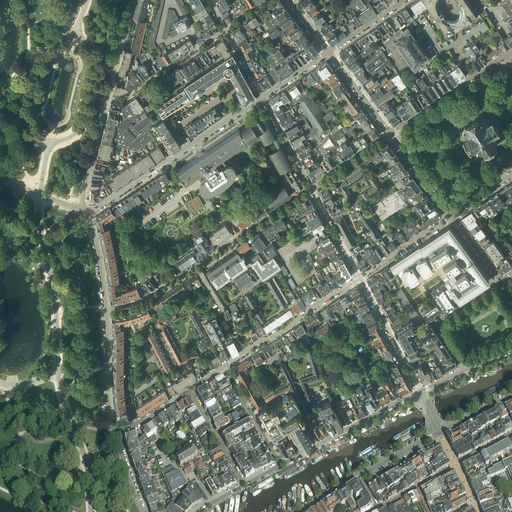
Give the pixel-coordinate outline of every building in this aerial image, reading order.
[(68,8),(70,8),(71,9),(73,8),(75,7),(76,6),(77,4),(77,0),(66,0),(66,3),(66,5),(67,6),(68,8)] [(137,0),(133,18),(137,19),(143,21),(149,0),(137,0)] [(205,6),(201,0),(185,0),(189,6),(191,4),(196,12),(200,9),(205,6)] [(228,0),(227,0),(227,1),(226,0),(214,0),(220,10),(231,5),(228,0)] [(246,10),(249,8),(246,3),(245,1),(243,2),(241,0),(240,0),(244,5),(243,5),(246,10)] [(243,0),(245,1),(246,3),(249,8),(253,6),(250,1),(249,2),(247,0),(243,0)] [(318,2),(316,0),(312,0),(303,6),(306,10),(315,3),(318,2)] [(319,0),(318,2),(315,3),(306,10),(311,16),(314,13),(318,10),(320,9),(318,7),(323,2),(321,0),(319,0)] [(346,0),(353,9),(363,2),(361,0),(346,0)] [(422,0),(416,0),(415,1),(421,10),(426,7),(426,4),(422,0)] [(459,28),(476,17),(464,0),(422,0),(436,19),(434,21),(437,25),(439,24),(447,36),(459,28)] [(511,0),(498,0),(492,4),(493,4),(498,0),(503,7),(506,11),(511,5),(511,0)] [(368,8),(366,5),(355,12),(355,13),(357,15),(362,23),(372,16),(377,13),(372,6),(369,1),(367,2),(370,7),(368,8)] [(377,13),(385,7),(381,1),(378,4),(377,4),(375,5),(374,4),(372,6),(377,13)] [(418,13),(421,10),(415,1),(410,4),(417,16),(419,15),(418,13)] [(273,13),(275,14),(284,7),(282,3),(276,8),(272,10),(271,11),(273,13)] [(417,16),(410,4),(405,7),(413,19),(417,16)] [(192,14),(195,19),(208,12),(205,6),(200,9),(196,12),(192,14)] [(227,15),(229,14),(232,12),(230,10),(231,10),(229,6),(226,8),(226,9),(227,10),(222,13),(224,17),(227,15)] [(267,20),(265,21),(267,23),(271,28),(290,14),(284,7),(275,14),(267,19),(267,20)] [(318,10),(314,13),(319,20),(323,17),(319,12),(325,8),(324,7),(320,9),(318,10)] [(412,20),(413,19),(405,7),(401,10),(409,21),(412,20)] [(265,22),(265,21),(267,20),(267,19),(265,17),(267,16),(262,10),(259,12),(265,21),(265,22)] [(409,21),(401,10),(398,13),(405,24),(410,22),(409,21)] [(204,26),(203,23),(202,21),(210,16),(208,12),(195,19),(199,26),(202,24),(203,27),(204,26)] [(262,24),(260,22),(260,21),(263,20),(264,22),(265,21),(259,12),(255,15),(261,24),(262,24)] [(315,22),(319,20),(314,13),(311,16),(315,22)] [(362,23),(357,15),(355,13),(354,13),(352,15),(350,13),(349,14),(348,13),(347,14),(349,18),(352,16),(353,18),(354,20),(356,23),(353,26),(354,28),(362,23)] [(400,28),(405,24),(398,13),(392,16),(400,28)] [(272,36),(276,33),(294,19),(290,14),(271,28),(268,30),(272,36)] [(346,34),(347,33),(351,31),(346,21),(346,22),(344,23),(341,19),(343,18),(344,16),(342,14),(337,17),(340,22),(341,24),(343,28),(346,34)] [(511,33),(511,14),(508,18),(503,21),(511,33)] [(173,22),(178,31),(190,25),(185,15),(173,22)] [(259,26),(261,24),(255,15),(250,18),(255,25),(258,23),(259,24),(258,25),(259,26)] [(212,28),(216,26),(210,16),(202,21),(203,23),(204,26),(203,27),(204,30),(206,29),(207,30),(209,29),(211,27),(212,28)] [(497,41),(504,50),(509,46),(504,38),(503,39),(497,30),(493,25),(487,16),(482,18),(497,41)] [(324,26),(328,23),(330,22),(334,20),(333,18),(327,22),(323,17),(319,20),(324,26)] [(330,22),(328,23),(324,26),(320,28),(324,34),(332,28),(340,22),(337,17),(334,20),(336,23),(332,25),(330,22)] [(252,27),(255,25),(250,18),(247,20),(250,25),(254,30),(252,27)] [(346,21),(351,31),(354,28),(353,26),(356,23),(354,20),(353,18),(351,20),(350,19),(347,21),(345,18),(344,19),(346,22),(346,21)] [(147,22),(143,21),(137,19),(134,34),(144,37),(147,22)] [(294,19),(276,33),(281,39),(298,26),(294,19)] [(324,26),(319,20),(315,22),(320,28),(324,26)] [(388,32),(392,29),(387,20),(382,23),(387,30),(388,32)] [(332,28),(324,34),(327,38),(328,38),(335,34),(334,33),(333,31),(335,29),(341,24),(340,22),(332,28)] [(384,32),(387,30),(382,23),(379,26),(387,37),(390,35),(389,33),(386,35),(384,32)] [(246,28),(242,30),(238,33),(237,34),(234,36),(237,42),(244,37),(249,33),(254,30),(250,25),(246,28)] [(196,38),(198,42),(199,42),(204,39),(200,34),(201,33),(196,26),(193,28),(196,32),(195,32),(198,36),(196,38)] [(298,26),(281,39),(276,43),(281,50),(297,38),(303,32),(298,26)] [(387,37),(379,26),(375,28),(381,36),(382,36),(384,39),(387,37)] [(211,27),(209,29),(207,30),(206,29),(204,30),(201,33),(200,34),(204,39),(207,37),(213,33),(214,32),(211,28),(212,28),(211,27)] [(404,29),(402,30),(401,28),(392,33),(396,39),(393,41),(412,68),(414,70),(416,69),(416,68),(417,66),(418,67),(421,66),(420,65),(422,63),(423,64),(425,63),(424,62),(426,60),(427,61),(429,59),(407,27),(404,29)] [(339,39),(346,34),(343,28),(335,33),(339,39)] [(375,40),(381,36),(375,28),(369,32),(375,40)] [(283,54),(307,37),(303,32),(297,38),(281,50),(283,54)] [(376,42),(375,40),(369,32),(366,34),(373,45),(376,42)] [(249,33),(244,37),(237,42),(239,46),(247,40),(246,39),(251,35),(249,33)] [(339,39),(335,33),(335,34),(328,38),(331,43),(333,43),(339,39)] [(366,34),(361,38),(356,41),(361,49),(361,48),(363,50),(364,49),(365,50),(368,48),(370,46),(373,45),(366,34)] [(143,38),(133,35),(130,51),(139,53),(140,53),(143,38)] [(304,47),(311,42),(307,37),(283,54),(285,57),(285,56),(287,58),(303,46),(304,47)] [(189,38),(185,40),(190,48),(194,45),(189,38)] [(217,62),(217,61),(231,52),(223,38),(221,38),(207,48),(210,51),(217,62)] [(190,48),(185,40),(180,44),(185,51),(190,48)] [(247,41),(247,40),(239,46),(242,50),(253,43),(252,42),(248,43),(247,41)] [(156,47),(154,42),(148,41),(148,43),(149,51),(156,47)] [(351,45),(355,52),(356,51),(355,50),(358,48),(359,50),(361,49),(356,41),(351,45)] [(471,56),(474,54),(476,53),(479,51),(480,50),(473,41),(464,47),(471,56)] [(479,51),(486,62),(504,50),(497,41),(490,45),(493,50),(490,52),(486,47),(481,51),(480,50),(479,51)] [(303,55),(315,47),(311,42),(304,47),(305,48),(298,53),(303,55)] [(242,50),(244,54),(252,48),(253,48),(251,46),(254,44),(253,43),(242,50)] [(280,78),(293,69),(287,60),(276,69),(273,65),(285,57),(283,54),(281,50),(276,43),(263,52),(267,57),(273,65),(272,65),(280,78)] [(185,51),(180,44),(176,46),(181,54),(185,51)] [(351,45),(346,48),(350,55),(353,53),(353,54),(354,53),(355,52),(351,45)] [(181,54),(176,46),(171,49),(176,57),(181,54)] [(349,67),(352,71),(362,64),(361,64),(360,62),(361,61),(361,60),(365,57),(365,56),(373,50),(370,46),(368,48),(365,50),(359,54),(362,57),(358,60),(359,60),(349,67)] [(317,53),(318,51),(315,47),(303,55),(307,61),(317,53)] [(172,60),(171,59),(166,51),(164,48),(162,50),(164,52),(161,55),(166,64),(172,60)] [(210,51),(207,48),(203,51),(210,62),(208,59),(211,58),(215,64),(218,62),(217,61),(217,62),(210,51)] [(255,54),(252,48),(244,54),(247,59),(255,54)] [(346,48),(339,52),(339,54),(344,60),(350,55),(346,48)] [(139,53),(130,51),(125,49),(117,80),(122,81),(123,78),(124,78),(124,76),(126,68),(128,68),(131,56),(133,56),(135,57),(136,55),(137,54),(139,53)] [(176,57),(171,49),(167,52),(172,60),(176,57)] [(381,49),(361,64),(362,64),(352,71),(357,77),(372,66),(371,64),(379,58),(380,60),(385,55),(381,49)] [(155,71),(159,68),(155,62),(156,62),(155,60),(150,51),(145,53),(152,65),(155,71)] [(210,62),(203,51),(198,54),(207,68),(209,66),(206,61),(207,60),(209,63),(210,62)] [(476,53),(476,54),(478,53),(479,54),(477,56),(483,64),(486,62),(479,51),(476,53)] [(146,68),(147,68),(151,74),(154,72),(150,65),(142,52),(140,53),(142,57),(146,68)] [(135,57),(134,62),(133,69),(136,67),(138,65),(146,78),(151,74),(147,68),(146,68),(142,57),(140,53),(137,54),(136,55),(135,57)] [(248,62),(249,63),(254,60),(253,59),(256,57),(260,55),(259,54),(258,54),(257,53),(255,54),(247,59),(248,62)] [(303,55),(298,53),(287,60),(293,69),(307,61),(303,55)] [(353,53),(350,55),(344,60),(347,63),(356,56),(357,56),(354,53),(353,54),(353,53)] [(232,54),(184,85),(192,96),(205,87),(204,85),(223,73),(231,75),(238,89),(236,90),(244,103),(254,96),(232,54)] [(207,68),(198,54),(194,57),(199,65),(200,66),(202,64),(205,69),(207,68)] [(357,56),(356,56),(347,63),(349,67),(359,60),(358,60),(362,57),(359,54),(357,56)] [(480,66),(483,64),(477,56),(476,57),(474,54),(471,56),(465,60),(467,63),(471,60),(474,59),(480,66)] [(260,55),(256,57),(253,59),(254,60),(249,63),(251,68),(256,65),(260,63),(258,59),(261,57),(260,55)] [(380,60),(381,61),(373,67),(372,66),(357,77),(361,83),(369,77),(389,62),(385,55),(380,60)] [(185,76),(199,65),(194,57),(179,67),(185,76)] [(159,68),(163,66),(160,61),(158,58),(155,60),(156,62),(155,62),(159,68)] [(480,66),(474,59),(471,60),(477,68),(480,66)] [(450,61),(462,78),(466,75),(457,63),(455,65),(452,60),(450,61)] [(477,68),(471,60),(467,63),(472,71),(477,68)] [(449,69),(457,81),(462,78),(450,61),(448,63),(451,67),(449,69)] [(326,62),(321,65),(316,68),(323,79),(333,71),(326,62)] [(260,63),(256,65),(251,68),(254,73),(259,70),(258,68),(261,65),(260,63)] [(440,64),(453,84),(457,81),(449,69),(447,70),(442,63),(440,64)] [(440,76),(448,88),(453,84),(440,64),(437,66),(443,74),(440,76)] [(138,71),(136,73),(142,81),(146,78),(138,65),(136,67),(138,71)] [(268,67),(270,70),(276,81),(280,78),(272,65),(268,67)] [(175,70),(180,79),(185,76),(179,67),(175,70)] [(323,79),(316,68),(311,71),(318,82),(322,79),(323,79)] [(170,73),(176,82),(180,79),(175,70),(170,73)] [(270,70),(266,73),(272,83),(276,81),(270,70)] [(131,74),(129,75),(136,85),(142,81),(136,73),(135,73),(134,71),(131,74)] [(318,82),(311,71),(307,74),(311,81),(313,83),(317,80),(318,82)] [(430,73),(443,91),(448,88),(440,76),(437,78),(433,71),(430,73)] [(325,79),(328,83),(337,76),(334,72),(325,79)] [(172,85),(176,82),(170,73),(166,76),(172,85)] [(257,79),(263,90),(272,83),(266,73),(257,79)] [(374,89),(369,93),(373,99),(385,90),(383,87),(387,85),(389,87),(396,83),(402,79),(398,73),(391,77),(388,79),(374,89)] [(429,83),(437,95),(443,91),(430,73),(428,75),(432,81),(429,83)] [(303,77),(307,84),(309,86),(310,85),(310,84),(309,84),(308,83),(309,83),(311,81),(307,74),(303,77)] [(128,90),(136,85),(129,75),(128,76),(126,84),(124,85),(125,86),(126,85),(128,90)] [(174,89),(172,85),(166,76),(162,79),(164,82),(168,88),(170,86),(172,90),(174,89)] [(341,81),(337,76),(328,83),(330,86),(327,88),(328,90),(332,88),(341,81)] [(365,88),(370,84),(375,80),(372,76),(362,84),(365,88)] [(379,77),(375,80),(370,84),(374,88),(374,89),(388,79),(386,76),(381,80),(379,77)] [(305,86),(307,84),(303,77),(299,80),(302,84),(301,84),(304,89),(306,89),(306,88),(306,87),(305,86)] [(420,80),(432,98),(437,95),(429,83),(427,85),(422,78),(420,80)] [(398,87),(394,90),(396,93),(401,89),(406,86),(402,79),(396,83),(398,87)] [(299,80),(296,82),(301,90),(304,89),(301,84),(302,84),(299,80)] [(419,90),(427,102),(432,98),(420,80),(417,82),(422,88),(419,90)] [(332,98),(337,95),(341,92),(340,91),(345,87),(341,81),(332,88),(328,90),(331,94),(333,94),(333,95),(331,96),(332,98)] [(121,93),(128,90),(126,85),(125,86),(126,86),(124,87),(123,86),(122,87),(121,85),(122,83),(117,82),(116,85),(114,92),(115,94),(121,93)] [(304,89),(301,90),(296,82),(288,87),(294,96),(296,100),(309,91),(306,87),(306,88),(306,89),(304,89)] [(315,92),(322,88),(319,83),(312,88),(315,92)] [(413,96),(420,106),(427,102),(419,90),(414,83),(412,84),(417,92),(413,95),(413,96)] [(374,88),(370,84),(365,88),(368,92),(374,88)] [(406,86),(401,89),(405,95),(407,99),(415,110),(420,107),(411,94),(409,96),(407,95),(407,94),(406,93),(405,93),(409,90),(406,86)] [(149,97),(153,95),(152,93),(152,92),(149,87),(144,90),(149,97)] [(292,102),(296,100),(294,96),(288,87),(284,90),(289,97),(292,102)] [(338,97),(342,102),(351,95),(345,87),(340,91),(341,92),(337,95),(332,98),(333,100),(338,97)] [(190,97),(184,88),(179,91),(185,100),(187,99),(187,100),(190,98),(190,97)] [(374,99),(374,100),(378,105),(389,97),(390,97),(395,94),(390,88),(374,99)] [(144,90),(140,93),(139,93),(144,101),(149,97),(144,90)] [(292,102),(289,97),(284,90),(279,93),(284,100),(285,102),(287,105),(292,102)] [(179,91),(174,94),(181,103),(183,102),(183,103),(185,101),(185,100),(179,91)] [(301,107),(305,114),(307,117),(313,126),(304,132),(290,139),(290,140),(294,146),(307,139),(312,135),(315,139),(318,138),(321,142),(331,130),(322,116),(324,115),(309,91),(296,100),(298,103),(301,107)] [(147,104),(144,101),(139,93),(136,96),(140,103),(143,106),(147,104)] [(270,101),(274,109),(283,103),(281,101),(284,100),(279,93),(270,99),(270,101)] [(174,94),(170,97),(176,106),(178,105),(181,104),(181,103),(174,94)] [(360,108),(351,95),(342,102),(344,104),(342,106),(345,109),(346,108),(351,114),(360,108)] [(140,103),(136,96),(128,102),(132,107),(134,110),(135,112),(143,106),(140,103)] [(176,107),(176,106),(170,97),(165,100),(172,109),(173,108),(174,108),(176,107)] [(389,97),(378,105),(381,109),(388,104),(388,103),(386,101),(391,98),(390,97),(389,97)] [(407,99),(402,103),(409,114),(414,110),(415,110),(407,99)] [(165,100),(161,103),(167,112),(169,111),(172,110),(172,109),(165,100)] [(388,104),(381,109),(383,112),(391,107),(391,106),(391,107),(390,105),(394,102),(392,100),(388,103),(388,104)] [(125,115),(134,110),(132,107),(128,102),(124,104),(122,105),(120,111),(121,111),(120,112),(123,112),(125,115)] [(167,113),(167,112),(161,103),(156,106),(162,115),(164,114),(165,114),(167,113)] [(285,107),(283,103),(274,109),(277,115),(285,110),(284,107),(285,107)] [(402,103),(397,107),(398,108),(399,111),(404,117),(409,114),(402,103)] [(277,115),(280,120),(290,114),(293,113),(298,109),(295,105),(290,108),(285,110),(277,115)] [(118,118),(114,117),(107,116),(101,141),(113,145),(137,150),(153,138),(147,129),(154,124),(146,113),(143,108),(144,108),(143,106),(135,112),(134,110),(125,115),(123,112),(121,114),(124,119),(121,122),(118,122),(118,118)] [(214,107),(202,115),(207,123),(220,114),(214,107)] [(336,107),(324,115),(322,116),(331,130),(333,127),(335,126),(334,125),(337,123),(334,117),(335,117),(332,112),(337,109),(336,107)] [(391,107),(383,112),(388,118),(393,115),(396,113),(399,111),(398,108),(394,111),(391,107)] [(350,120),(351,121),(364,112),(360,108),(351,114),(352,115),(350,116),(351,119),(350,120)] [(107,116),(114,117),(116,110),(109,109),(107,116)] [(393,115),(388,118),(392,124),(393,124),(398,121),(403,117),(401,114),(399,111),(396,113),(393,115)] [(348,141),(349,140),(352,138),(355,136),(351,130),(357,126),(356,125),(367,117),(364,112),(351,121),(349,123),(350,125),(354,122),(355,124),(352,125),(347,128),(345,126),(340,129),(348,141)] [(280,120),(282,124),(291,120),(293,118),(295,117),(293,113),(290,114),(280,120)] [(293,124),(301,120),(307,117),(305,114),(292,122),(291,120),(282,124),(285,129),(293,124)] [(188,128),(191,132),(194,130),(195,133),(196,132),(199,130),(198,129),(207,123),(202,115),(193,122),(192,121),(189,123),(190,125),(188,127),(188,128)] [(243,131),(241,132),(245,137),(247,136),(249,139),(258,132),(260,136),(264,143),(273,139),(278,148),(269,152),(275,164),(279,172),(287,168),(292,165),(281,146),(280,147),(275,137),(276,137),(266,117),(263,119),(259,120),(257,117),(241,128),(243,131)] [(360,133),(361,134),(362,135),(364,134),(369,130),(375,127),(367,117),(356,125),(357,126),(358,127),(362,125),(364,129),(364,130),(365,130),(363,132),(363,131),(360,132),(360,133)] [(491,119),(489,121),(489,119),(478,117),(478,118),(476,117),(470,121),(464,125),(465,126),(463,126),(461,138),(462,138),(461,139),(469,151),(471,151),(471,152),(474,153),(482,154),(482,153),(483,154),(496,146),(495,144),(496,145),(499,133),(497,133),(499,132),(491,119)] [(163,118),(153,125),(152,126),(153,125),(156,129),(155,130),(166,123),(163,118)] [(293,124),(285,129),(287,134),(296,129),(307,123),(306,123),(308,122),(305,118),(301,120),(293,124)] [(169,127),(166,123),(155,130),(156,129),(159,134),(158,135),(169,127)] [(321,154),(323,158),(329,168),(336,164),(331,155),(329,153),(329,152),(336,147),(338,146),(334,141),(334,140),(331,135),(336,132),(339,130),(336,125),(335,126),(333,127),(331,130),(321,142),(315,146),(318,149),(318,150),(321,154)] [(161,139),(172,132),(169,127),(158,135),(159,134),(162,138),(161,139)] [(379,133),(375,127),(369,130),(374,137),(376,136),(378,135),(379,133)] [(183,178),(186,181),(197,173),(200,178),(198,180),(197,186),(198,189),(200,192),(204,193),(207,194),(211,193),(214,192),(218,190),(224,187),(228,184),(231,181),(235,176),(237,173),(238,171),(238,169),(237,166),(235,164),(233,162),(231,161),(228,160),(226,160),(225,161),(222,157),(246,140),(245,137),(241,132),(238,128),(202,153),(195,158),(178,170),(181,175),(181,176),(183,179),(183,178)] [(197,135),(196,132),(195,133),(194,130),(191,132),(188,128),(186,130),(189,135),(186,137),(188,141),(193,138),(193,137),(197,135)] [(290,139),(304,132),(302,129),(297,132),(296,129),(287,134),(290,139)] [(350,154),(355,151),(349,142),(348,141),(340,129),(339,130),(336,132),(350,154)] [(368,141),(374,137),(369,130),(364,134),(368,141)] [(175,136),(172,132),(161,139),(162,138),(165,143),(164,144),(175,136)] [(331,135),(334,140),(337,137),(338,139),(334,141),(338,146),(340,149),(345,157),(350,154),(336,132),(331,135)] [(362,146),(365,144),(360,136),(361,134),(360,133),(355,136),(362,146)] [(368,141),(364,134),(362,135),(361,134),(360,136),(365,144),(368,141)] [(166,143),(168,147),(178,141),(175,136),(164,144),(166,143)] [(355,136),(352,138),(354,139),(353,140),(358,148),(362,146),(355,136)] [(355,151),(358,148),(353,140),(350,142),(349,140),(348,141),(349,142),(355,151)] [(101,141),(97,156),(109,159),(111,155),(109,154),(111,149),(112,149),(113,145),(101,141)] [(181,146),(178,141),(168,147),(164,150),(167,155),(166,155),(167,155),(175,150),(174,149),(176,148),(176,149),(181,146)] [(294,147),(296,151),(305,146),(310,143),(309,141),(304,143),(303,142),(294,147)] [(310,143),(305,146),(296,151),(299,155),(310,149),(312,148),(310,143)] [(378,156),(373,160),(375,163),(379,160),(383,158),(384,160),(387,158),(394,153),(391,149),(387,144),(386,144),(379,148),(378,149),(381,154),(380,155),(378,156)] [(166,156),(159,145),(152,150),(159,160),(166,156)] [(312,148),(310,149),(299,155),(301,159),(318,149),(315,146),(312,148)] [(334,153),(335,153),(340,161),(345,157),(340,149),(338,146),(336,147),(338,150),(334,153)] [(149,167),(159,160),(152,150),(142,156),(149,167)] [(301,159),(305,167),(311,163),(313,162),(318,159),(316,157),(321,154),(318,150),(301,159)] [(374,152),(369,155),(372,160),(373,160),(378,156),(375,151),(374,152)] [(335,153),(334,153),(331,155),(329,152),(329,153),(331,155),(336,164),(340,161),(335,153)] [(320,163),(325,171),(329,168),(323,158),(321,154),(316,157),(318,159),(320,163)] [(389,162),(386,164),(388,167),(391,165),(394,162),(393,161),(398,158),(395,154),(387,159),(389,162)] [(136,176),(142,172),(149,167),(142,156),(132,163),(129,165),(136,176)] [(394,179),(395,179),(400,176),(407,171),(398,158),(393,161),(394,162),(391,165),(385,169),(393,180),(394,179)] [(358,163),(356,164),(359,169),(361,168),(366,165),(366,164),(365,164),(362,160),(358,163)] [(311,163),(315,169),(318,175),(325,171),(320,163),(316,165),(313,162),(311,163)] [(308,173),(315,169),(311,163),(305,167),(308,173)] [(352,167),(349,168),(353,173),(355,172),(359,169),(356,164),(352,167)] [(129,165),(118,172),(125,183),(136,176),(129,165)] [(346,178),(350,183),(352,181),(352,182),(358,177),(364,173),(369,170),(366,165),(361,168),(359,169),(355,172),(353,173),(351,175),(346,178)] [(303,186),(293,168),(288,170),(287,169),(284,171),(295,191),(303,186)] [(347,170),(343,173),(346,178),(351,175),(353,173),(349,168),(347,170)] [(313,178),(318,175),(315,169),(308,173),(311,178),(313,178)] [(369,180),(372,186),(376,191),(382,188),(378,183),(379,182),(375,175),(373,176),(369,170),(364,173),(367,178),(369,180)] [(170,179),(165,171),(160,173),(166,182),(167,185),(169,182),(169,180),(170,179)] [(113,191),(125,183),(118,172),(110,177),(112,180),(107,183),(113,191)] [(421,188),(412,177),(408,172),(401,177),(400,176),(395,179),(400,186),(402,184),(402,185),(396,189),(372,205),(381,219),(403,205),(402,203),(405,201),(403,199),(412,193),(412,194),(421,188)] [(166,182),(160,173),(156,176),(162,185),(161,185),(163,187),(165,185),(164,183),(166,182)] [(337,177),(341,183),(345,180),(344,179),(341,174),(337,177)] [(162,185),(156,176),(152,179),(158,187),(158,188),(159,190),(161,187),(161,186),(161,185),(162,185)] [(158,188),(158,187),(152,179),(148,182),(154,190),(153,190),(155,192),(157,189),(157,188),(158,188)] [(326,184),(322,187),(324,192),(329,189),(329,190),(331,189),(337,185),(333,179),(331,181),(328,183),(326,184)] [(358,203),(353,198),(345,186),(348,184),(345,180),(341,183),(337,185),(340,189),(342,192),(349,203),(351,207),(353,206),(358,203)] [(154,190),(148,182),(144,184),(150,193),(151,195),(153,192),(152,191),(153,190),(154,190)] [(511,182),(499,191),(508,204),(511,201),(511,182)] [(103,188),(107,195),(111,192),(107,185),(104,187),(102,184),(102,185),(104,187),(103,188)] [(150,193),(144,184),(140,187),(146,196),(147,198),(149,195),(149,194),(150,193)] [(103,197),(107,195),(103,188),(104,187),(102,185),(100,186),(99,186),(99,188),(99,189),(98,191),(103,197)] [(284,186),(267,197),(273,206),(290,195),(284,186)] [(358,203),(376,191),(372,186),(366,190),(360,194),(353,198),(358,203)] [(146,196),(140,187),(136,190),(142,198),(141,198),(143,201),(145,198),(144,196),(146,196)] [(322,187),(317,190),(319,193),(321,196),(330,191),(329,190),(329,189),(324,192),(322,187)] [(96,189),(91,189),(90,200),(92,200),(96,195),(96,192),(97,191),(99,189),(99,188),(96,188),(96,189)] [(330,191),(321,196),(323,199),(332,194),(335,193),(338,191),(336,188),(333,190),(333,191),(330,192),(330,191)] [(413,203),(426,195),(421,189),(411,195),(414,199),(412,201),(413,203)] [(141,198),(142,198),(136,190),(132,192),(138,201),(141,198)] [(499,191),(489,198),(496,209),(497,208),(500,213),(508,207),(507,205),(508,204),(499,191)] [(128,195),(133,204),(138,201),(132,192),(128,195)] [(133,204),(128,195),(124,198),(129,206),(131,209),(134,206),(133,204)] [(330,196),(323,200),(326,206),(330,203),(333,202),(330,196)] [(421,214),(434,206),(427,196),(414,205),(412,206),(417,213),(419,211),(421,214)] [(251,213),(255,218),(265,211),(266,212),(272,208),(271,207),(273,206),(267,197),(260,203),(261,204),(250,212),(250,213),(251,213)] [(129,206),(124,198),(120,200),(125,209),(127,211),(130,208),(129,207),(129,206)] [(489,198),(484,201),(493,214),(497,212),(495,209),(496,209),(489,198)] [(189,211),(202,204),(201,202),(199,199),(187,206),(189,211)] [(125,209),(120,200),(116,203),(121,212),(122,211),(123,214),(126,211),(125,209)] [(326,206),(328,210),(334,207),(336,205),(337,203),(336,200),(333,202),(330,203),(326,206)] [(301,208),(303,212),(306,211),(314,206),(311,201),(308,203),(305,206),(301,208)] [(491,216),(493,214),(484,201),(479,204),(488,216),(490,215),(491,216)] [(121,212),(116,203),(112,206),(117,214),(121,212)] [(328,210),(330,213),(335,210),(338,208),(336,206),(338,203),(337,203),(336,205),(334,207),(328,210)] [(335,210),(330,213),(333,218),(338,215),(340,213),(341,213),(348,209),(351,207),(349,203),(343,207),(340,208),(339,207),(338,208),(335,210)] [(358,203),(353,206),(356,211),(372,234),(371,234),(371,236),(374,241),(381,236),(380,235),(377,230),(361,208),(361,207),(360,207),(358,203)] [(303,212),(301,208),(298,204),(295,206),(298,211),(297,211),(298,212),(297,213),(298,214),(299,213),(299,214),(301,212),(302,213),(303,212)] [(479,204),(472,209),(477,216),(479,214),(482,218),(483,219),(488,216),(479,204)] [(305,218),(308,216),(316,211),(314,206),(306,211),(306,212),(307,214),(295,221),(296,223),(305,218)] [(431,215),(435,212),(437,210),(434,206),(421,214),(423,217),(427,214),(429,216),(431,215)] [(95,218),(97,226),(98,230),(99,230),(104,229),(103,223),(107,220),(115,215),(110,207),(96,216),(95,218)] [(363,210),(375,227),(377,225),(365,208),(363,210)] [(212,238),(216,245),(235,232),(229,223),(234,220),(236,223),(250,213),(249,212),(246,214),(242,209),(231,216),(231,217),(232,218),(227,222),(226,220),(212,229),(213,231),(209,234),(212,238)] [(479,214),(477,216),(472,209),(462,216),(470,227),(482,218),(479,214)] [(294,219),(292,215),(289,210),(285,212),(289,217),(288,218),(289,219),(292,217),(294,219)] [(307,222),(308,223),(319,215),(316,211),(308,216),(305,218),(307,222)] [(435,212),(431,215),(429,216),(423,220),(426,225),(438,217),(435,212)] [(251,213),(236,223),(240,228),(253,219),(254,219),(255,218),(251,213)] [(287,223),(285,220),(281,215),(272,222),(277,230),(280,228),(283,233),(288,230),(284,225),(287,223)] [(322,220),(319,215),(308,223),(307,222),(304,223),(303,221),(295,226),(299,234),(311,227),(322,220)] [(342,215),(333,219),(349,248),(357,244),(342,215)] [(470,227),(473,231),(481,226),(485,223),(483,219),(482,218),(470,227)] [(422,219),(418,221),(423,228),(426,225),(423,220),(422,219)] [(236,223),(234,220),(229,223),(235,232),(240,228),(236,223)] [(311,227),(314,231),(312,232),(315,236),(326,229),(322,220),(311,227)] [(473,231),(478,238),(486,232),(483,227),(484,226),(490,235),(493,232),(487,224),(488,224),(494,232),(497,231),(490,220),(485,223),(481,226),(473,231)] [(281,235),(277,230),(272,222),(269,224),(268,224),(267,225),(273,234),(276,232),(278,236),(281,235)] [(408,238),(412,235),(407,227),(404,224),(401,227),(403,230),(408,238)] [(419,230),(415,224),(411,226),(415,233),(419,230)] [(270,236),(273,234),(267,225),(262,228),(270,240),(271,241),(272,240),(272,239),(270,236)] [(407,227),(412,235),(415,233),(411,226),(410,225),(407,227)] [(456,299),(458,299),(458,300),(467,294),(468,293),(469,294),(477,288),(479,287),(489,280),(452,230),(451,230),(450,228),(448,226),(430,238),(427,240),(398,259),(393,263),(397,269),(395,270),(396,271),(399,275),(399,276),(400,276),(401,276),(402,276),(402,275),(407,282),(408,281),(410,283),(411,282),(412,282),(413,282),(414,281),(415,281),(415,280),(416,280),(417,279),(418,278),(419,276),(420,276),(421,275),(422,274),(424,274),(425,273),(426,273),(427,273),(428,272),(429,271),(430,271),(431,270),(431,269),(432,268),(433,267),(434,266),(435,266),(436,265),(447,283),(446,284),(443,280),(431,288),(437,297),(429,302),(430,304),(420,310),(427,320),(457,301),(456,299)] [(484,226),(483,227),(486,232),(478,238),(484,246),(492,241),(493,239),(490,235),(484,226)] [(109,228),(104,229),(99,230),(101,238),(111,236),(109,228)] [(262,228),(256,232),(263,242),(264,243),(265,244),(267,243),(266,243),(270,240),(268,237),(262,228)] [(212,238),(208,240),(205,235),(204,235),(207,233),(207,231),(206,230),(204,229),(202,231),(201,230),(191,237),(194,243),(192,244),(172,257),(177,265),(174,267),(177,272),(200,256),(200,257),(204,254),(207,252),(207,251),(216,245),(212,238)] [(403,230),(399,232),(404,240),(408,238),(403,230)] [(382,237),(386,244),(390,250),(397,245),(393,239),(392,238),(388,231),(380,235),(381,236),(382,237)] [(404,240),(399,232),(399,231),(395,234),(396,235),(401,242),(404,240)] [(138,266),(133,270),(134,272),(142,267),(129,249),(124,232),(122,233),(126,250),(138,266)] [(255,233),(250,236),(256,244),(259,248),(264,245),(265,244),(264,243),(263,242),(256,232),(255,233)] [(331,239),(331,238),(328,232),(322,236),(318,238),(321,242),(317,244),(318,247),(322,245),(331,239)] [(493,235),(506,252),(509,250),(501,238),(500,239),(495,232),(493,235)] [(392,238),(393,239),(397,245),(401,242),(396,235),(395,236),(395,235),(393,237),(393,238),(392,238)] [(101,238),(103,248),(113,246),(112,243),(111,236),(101,238)] [(256,244),(250,236),(247,238),(252,247),(256,244)] [(386,252),(390,250),(386,244),(382,237),(380,238),(382,241),(380,243),(386,252)] [(245,239),(239,244),(236,245),(241,252),(241,251),(249,246),(251,245),(247,238),(245,239)] [(322,245),(318,247),(321,251),(334,243),(331,239),(322,245)] [(484,246),(495,262),(505,256),(493,239),(492,241),(484,246)] [(374,242),(377,247),(382,255),(386,252),(380,243),(378,240),(374,242)] [(358,243),(349,248),(352,254),(360,249),(361,250),(365,247),(361,241),(358,243)] [(373,250),(378,257),(382,255),(377,247),(374,242),(370,245),(373,250)] [(272,243),(266,247),(270,253),(275,251),(277,249),(272,243)] [(328,253),(336,248),(334,243),(321,251),(321,252),(316,255),(319,259),(328,253)] [(376,259),(378,257),(370,245),(368,246),(376,259)] [(115,254),(113,246),(103,248),(104,251),(105,256),(115,254)] [(369,258),(372,261),(376,259),(368,246),(367,247),(364,249),(365,251),(369,258)] [(330,257),(338,252),(336,248),(328,253),(330,257)] [(246,263),(241,255),(237,249),(222,260),(207,270),(217,285),(231,275),(234,279),(233,279),(235,283),(235,284),(239,291),(240,291),(241,290),(241,291),(257,280),(256,278),(257,278),(253,272),(252,273),(251,271),(249,268),(240,274),(239,273),(236,275),(234,273),(247,264),(246,263)] [(260,251),(248,259),(249,259),(250,261),(262,279),(280,267),(285,275),(288,273),(275,251),(270,253),(265,257),(261,252),(260,251)] [(363,257),(368,264),(372,261),(369,258),(365,251),(361,254),(363,257)] [(332,263),(341,257),(338,252),(330,257),(329,258),(325,260),(326,262),(328,261),(330,264),(332,263)] [(353,256),(356,262),(359,259),(361,258),(363,257),(361,254),(360,252),(353,256)] [(106,263),(106,265),(116,263),(115,254),(105,256),(106,263)] [(242,254),(241,255),(246,263),(250,261),(249,259),(247,260),(246,260),(242,254)] [(511,265),(511,261),(508,256),(507,254),(505,256),(495,262),(503,272),(511,265)] [(334,267),(343,260),(341,257),(332,263),(334,267)] [(363,257),(361,258),(359,259),(364,267),(368,264),(363,257)] [(346,279),(347,278),(349,277),(348,276),(351,274),(348,270),(348,269),(347,268),(345,265),(343,260),(334,267),(332,263),(330,264),(323,268),(321,270),(325,277),(327,281),(330,279),(334,277),(338,275),(343,273),(346,279)] [(118,272),(116,263),(106,265),(107,269),(108,274),(118,272)] [(389,278),(394,275),(388,266),(383,269),(387,275),(388,275),(390,277),(389,278)] [(197,271),(202,278),(206,275),(202,268),(197,271)] [(385,281),(389,278),(390,277),(388,275),(387,275),(383,269),(378,272),(382,279),(387,286),(390,291),(392,290),(389,285),(385,281)] [(119,281),(118,272),(108,274),(109,282),(114,282),(119,281)] [(382,279),(378,272),(366,280),(370,286),(382,279)] [(155,273),(152,275),(153,277),(158,284),(164,280),(159,273),(157,275),(155,273)] [(195,273),(183,282),(189,291),(191,289),(191,288),(194,285),(196,288),(201,284),(198,278),(198,279),(195,273)] [(328,291),(328,290),(332,288),(327,281),(325,277),(323,278),(320,273),(318,274),(318,275),(328,291)] [(338,275),(334,277),(339,283),(341,282),(342,281),(345,279),(346,279),(343,273),(338,275)] [(145,275),(148,278),(153,287),(158,284),(153,277),(152,275),(150,277),(148,274),(145,275)] [(208,274),(206,275),(202,278),(222,310),(223,310),(225,309),(225,308),(227,307),(226,305),(227,304),(208,274)] [(149,290),(153,287),(148,278),(145,275),(144,276),(146,279),(143,281),(143,282),(145,284),(149,290)] [(322,295),(324,293),(328,291),(318,275),(316,276),(319,281),(317,283),(315,284),(322,295)] [(144,292),(145,293),(149,290),(145,284),(143,282),(143,281),(140,277),(138,278),(141,283),(136,286),(141,295),(144,292)] [(266,281),(272,290),(279,286),(273,277),(266,281)] [(291,287),(295,285),(291,277),(287,280),(291,287)] [(335,286),(339,283),(334,277),(330,279),(335,286)] [(382,279),(370,286),(373,292),(383,286),(384,288),(387,286),(382,279)] [(108,283),(108,284),(110,302),(111,302),(117,301),(116,294),(114,283),(114,282),(109,282),(108,283)] [(160,297),(164,302),(175,295),(178,301),(189,294),(181,282),(160,297)] [(312,287),(312,288),(318,297),(322,295),(315,284),(311,286),(312,287)] [(117,294),(116,294),(117,301),(123,300),(132,298),(141,295),(136,286),(130,289),(121,291),(122,292),(117,293),(117,294)] [(281,291),(279,286),(272,290),(274,295),(281,291)] [(351,296),(352,295),(359,291),(357,286),(349,291),(351,296)] [(383,286),(373,292),(376,297),(384,293),(384,294),(390,291),(387,286),(384,288),(383,286)] [(315,299),(318,297),(312,288),(309,290),(315,299)] [(394,293),(411,319),(412,321),(415,319),(417,318),(419,316),(401,288),(398,290),(394,293)] [(305,292),(311,302),(315,299),(309,290),(305,292)] [(284,295),(281,291),(274,295),(277,299),(284,295)] [(352,295),(351,296),(349,298),(350,299),(351,301),(362,295),(359,291),(352,295)] [(250,304),(254,301),(249,292),(244,295),(250,304)] [(301,295),(307,304),(311,302),(305,292),(301,295)] [(386,297),(384,294),(384,293),(376,297),(379,302),(387,297),(387,296),(386,297)] [(350,299),(349,298),(348,298),(345,294),(339,298),(343,305),(345,309),(346,309),(345,307),(349,305),(346,301),(350,299)] [(288,302),(284,295),(277,299),(282,308),(287,305),(286,303),(288,302)] [(365,301),(362,295),(351,301),(350,299),(346,301),(349,305),(354,302),(356,305),(357,304),(358,305),(365,301)] [(299,296),(295,298),(301,309),(306,306),(299,296)] [(159,297),(147,306),(151,313),(164,305),(159,297)] [(288,305),(289,307),(293,314),(301,309),(295,298),(295,297),(293,299),(294,301),(288,305)] [(387,297),(379,302),(381,306),(388,302),(389,302),(387,297)] [(339,298),(334,301),(339,309),(341,313),(342,314),(344,313),(343,311),(345,309),(343,305),(339,298)] [(200,334),(206,331),(200,320),(201,319),(195,308),(196,307),(194,302),(193,303),(192,299),(159,319),(156,323),(157,323),(179,365),(198,356),(194,350),(182,356),(165,325),(163,325),(162,325),(164,322),(165,323),(167,323),(187,311),(187,309),(186,307),(190,308),(191,309),(189,310),(188,313),(200,334)] [(255,313),(260,310),(254,301),(250,304),(255,313)] [(334,301),(329,304),(334,312),(337,311),(340,315),(342,314),(341,313),(339,309),(334,301)] [(355,310),(356,311),(358,310),(360,309),(367,305),(365,301),(358,305),(359,307),(358,308),(355,309),(355,310)] [(236,320),(242,316),(235,303),(228,306),(236,320)] [(324,307),(324,308),(330,315),(331,317),(332,319),(333,318),(332,316),(335,314),(334,312),(329,304),(324,307)] [(369,309),(367,305),(360,309),(358,310),(360,313),(361,314),(369,309)] [(152,315),(151,313),(147,306),(140,309),(134,311),(130,312),(122,314),(112,316),(112,329),(113,329),(121,329),(120,320),(123,320),(125,324),(133,322),(138,320),(142,319),(152,315)] [(289,307),(285,310),(289,317),(293,314),(289,307)] [(386,315),(394,311),(396,310),(393,307),(389,309),(389,307),(383,310),(386,315)] [(227,308),(223,310),(224,314),(222,315),(224,320),(231,317),(227,308)] [(331,317),(330,315),(324,308),(319,311),(325,319),(327,322),(329,321),(328,319),(331,317)] [(372,314),(369,309),(361,314),(360,313),(353,317),(357,324),(361,322),(367,318),(366,317),(372,314)] [(255,313),(261,322),(265,319),(260,310),(255,313)] [(280,313),(285,319),(289,317),(285,310),(280,313)] [(386,315),(389,321),(395,318),(397,317),(396,314),(394,311),(386,315)] [(276,315),(281,322),(285,319),(280,313),(276,315)] [(365,322),(366,324),(367,324),(375,320),(372,314),(366,317),(367,318),(361,322),(362,323),(365,322)] [(215,316),(208,320),(207,318),(201,321),(204,326),(206,325),(213,340),(217,338),(218,341),(225,338),(215,316)] [(270,319),(275,326),(279,324),(274,317),(274,316),(270,319)] [(399,316),(397,317),(395,318),(389,321),(392,326),(402,320),(399,316)] [(265,334),(265,333),(264,332),(266,331),(257,319),(253,322),(257,328),(256,329),(261,336),(265,334)] [(271,329),(275,326),(270,319),(266,321),(271,329)] [(403,322),(401,323),(401,324),(402,325),(394,329),(398,338),(406,352),(416,347),(418,346),(412,335),(411,333),(417,329),(411,319),(403,323),(403,322)] [(368,330),(369,329),(378,325),(375,320),(367,324),(366,324),(359,327),(364,336),(366,335),(364,332),(368,330)] [(392,326),(394,329),(402,325),(401,324),(401,323),(403,322),(402,320),(392,326)] [(267,332),(271,329),(266,321),(262,324),(267,332)] [(323,326),(326,331),(331,328),(333,326),(331,321),(328,323),(323,326)] [(308,337),(301,323),(294,328),(298,334),(301,331),(303,336),(305,339),(307,344),(311,342),(308,337)] [(430,324),(412,335),(418,346),(424,343),(437,334),(430,324)] [(380,330),(378,325),(369,329),(368,330),(370,335),(375,333),(380,330)] [(123,328),(121,329),(113,329),(114,338),(124,338),(123,328)] [(166,373),(173,369),(153,328),(145,332),(166,373)] [(249,343),(254,341),(256,339),(259,337),(256,333),(255,331),(254,332),(252,328),(244,333),(247,338),(246,338),(247,339),(249,343)] [(299,336),(298,334),(294,328),(291,330),(295,338),(296,338),(299,336)] [(285,334),(290,343),(291,343),(290,341),(295,338),(291,330),(285,334)] [(384,336),(380,330),(375,333),(378,340),(384,336)] [(243,347),(244,347),(249,344),(249,343),(247,339),(241,343),(239,339),(237,334),(233,336),(234,338),(233,339),(239,350),(243,347)] [(290,343),(285,334),(280,337),(284,344),(287,349),(289,352),(291,351),(288,344),(290,343)] [(442,355),(443,357),(450,354),(437,334),(424,343),(427,348),(428,349),(433,346),(436,350),(433,351),(437,357),(440,356),(442,355)] [(206,335),(202,338),(196,340),(202,350),(211,345),(206,335)] [(378,340),(374,342),(379,352),(381,351),(384,349),(390,347),(384,336),(378,340)] [(287,349),(284,344),(280,337),(275,340),(280,347),(283,345),(286,350),(287,349)] [(114,347),(124,347),(124,338),(114,338),(114,347)] [(239,350),(233,339),(226,342),(233,354),(239,350)] [(275,340),(269,344),(274,355),(281,350),(280,347),(275,340)] [(416,347),(406,352),(411,360),(421,355),(419,352),(421,351),(427,348),(424,343),(418,346),(416,347)] [(222,362),(226,359),(229,357),(221,344),(215,347),(219,356),(218,357),(222,362)] [(269,344),(262,349),(264,354),(267,358),(274,355),(269,344)] [(285,353),(285,354),(288,359),(309,349),(307,344),(291,351),(289,352),(285,353)] [(124,356),(124,347),(114,347),(114,356),(124,356)] [(215,347),(209,350),(210,352),(209,353),(211,356),(213,360),(212,360),(216,366),(222,362),(218,357),(219,356),(215,347)] [(384,349),(381,351),(385,358),(388,357),(394,354),(390,347),(384,349)] [(319,372),(314,355),(312,349),(307,351),(313,373),(319,372)] [(265,359),(260,350),(251,356),(256,365),(266,360),(265,359)] [(432,378),(438,375),(434,365),(437,363),(434,359),(436,358),(433,353),(426,356),(428,360),(427,360),(430,365),(427,367),(428,369),(432,378)] [(451,355),(450,354),(443,357),(442,355),(440,356),(442,360),(439,361),(437,357),(436,358),(434,359),(437,363),(439,366),(454,359),(451,355)] [(114,365),(124,365),(124,356),(114,356),(114,365)] [(213,360),(211,356),(206,358),(212,368),(216,366),(212,360),(213,360)] [(249,357),(243,361),(246,367),(250,364),(250,365),(253,363),(249,357)] [(203,374),(207,372),(201,363),(199,364),(196,359),(195,360),(197,365),(203,374)] [(454,359),(439,366),(443,372),(457,365),(454,359)] [(246,367),(243,361),(235,367),(234,369),(234,370),(234,371),(235,371),(237,374),(243,370),(243,369),(246,367)] [(391,363),(386,366),(388,370),(394,366),(397,372),(402,369),(400,366),(398,362),(393,365),(392,363),(391,363)] [(414,367),(420,377),(426,374),(424,371),(428,369),(427,367),(424,362),(421,364),(414,367)] [(287,382),(290,388),(292,391),(295,398),(302,412),(307,409),(300,396),(293,381),(284,363),(279,366),(283,375),(286,381),(287,382)] [(443,372),(439,366),(437,363),(434,365),(438,375),(443,372)] [(198,378),(203,374),(197,365),(194,367),(192,368),(194,370),(195,373),(197,376),(198,378)] [(394,366),(388,370),(392,377),(394,377),(395,379),(393,380),(393,381),(395,385),(400,393),(406,391),(407,390),(411,388),(411,386),(411,385),(409,382),(408,380),(404,374),(402,369),(397,372),(394,366)] [(502,366),(482,374),(484,378),(503,369),(502,366)] [(114,387),(124,386),(124,379),(124,368),(114,368),(114,387)] [(198,378),(197,376),(195,373),(192,369),(187,372),(171,383),(171,384),(173,388),(174,387),(177,392),(179,391),(179,390),(196,379),(198,378)] [(428,369),(424,371),(426,374),(420,377),(422,383),(430,379),(432,378),(428,369)] [(257,408),(258,408),(265,403),(264,401),(261,402),(243,370),(237,374),(254,402),(254,403),(254,404),(254,405),(255,406),(256,406),(256,407),(257,408)] [(299,379),(301,384),(306,383),(307,385),(321,381),(321,378),(318,379),(316,373),(299,379)] [(217,384),(217,385),(226,380),(222,374),(214,379),(217,384)] [(137,393),(159,379),(156,375),(135,390),(137,393)] [(379,394),(383,403),(393,397),(385,386),(384,384),(386,383),(384,379),(386,378),(386,377),(380,380),(384,387),(375,391),(377,395),(379,394)] [(385,386),(393,397),(399,394),(396,389),(395,389),(389,377),(387,378),(386,377),(386,378),(384,379),(386,383),(384,384),(385,386)] [(477,377),(456,387),(457,391),(479,381),(477,377)] [(329,378),(322,380),(324,388),(331,386),(329,378)] [(209,383),(208,384),(211,389),(211,388),(217,384),(214,379),(209,383)] [(511,379),(503,384),(505,388),(511,384),(511,379)] [(229,386),(226,380),(217,385),(217,386),(216,386),(218,390),(213,393),(214,395),(229,386)] [(279,395),(290,388),(287,382),(272,391),(275,396),(279,394),(279,395)] [(375,391),(371,384),(370,382),(364,385),(361,385),(358,386),(357,389),(362,397),(368,394),(369,397),(368,397),(369,399),(370,399),(371,398),(376,407),(383,403),(379,394),(377,395),(375,391)] [(307,385),(306,383),(301,384),(307,399),(311,407),(315,405),(311,397),(308,389),(307,385)] [(171,384),(136,407),(141,415),(177,392),(174,387),(173,388),(171,384)] [(126,409),(124,386),(114,387),(115,398),(117,410),(126,409)] [(221,393),(223,397),(232,391),(229,386),(214,395),(216,398),(218,397),(217,396),(221,393)] [(496,386),(483,393),(486,398),(499,391),(496,386)] [(197,394),(200,399),(207,395),(208,394),(205,387),(197,392),(197,394)] [(350,389),(363,414),(368,411),(362,400),(359,402),(353,391),(356,390),(354,387),(350,389)] [(451,388),(438,394),(439,397),(453,391),(451,388)] [(350,407),(356,417),(363,414),(350,389),(349,390),(349,391),(344,394),(346,399),(350,407)] [(236,397),(232,391),(223,397),(222,398),(225,403),(228,402),(236,397)] [(208,394),(207,395),(200,399),(202,403),(209,399),(208,398),(211,396),(209,394),(209,395),(208,394)] [(264,399),(265,400),(266,403),(272,399),(271,398),(274,397),(273,394),(264,399)] [(279,400),(269,406),(280,423),(286,419),(296,438),(302,448),(303,447),(305,445),(311,442),(309,439),(294,411),(299,409),(291,395),(290,396),(289,396),(289,397),(289,398),(288,399),(287,398),(288,398),(288,397),(288,396),(288,395),(287,395),(286,395),(284,395),(282,396),(278,399),(279,400)] [(479,395),(463,404),(466,408),(481,400),(479,395)] [(241,406),(238,402),(236,397),(228,402),(225,403),(224,404),(226,406),(229,403),(233,410),(241,406)] [(364,402),(369,410),(376,407),(371,398),(370,399),(369,399),(368,397),(365,399),(364,397),(362,398),(364,402)] [(191,409),(191,411),(195,408),(189,399),(188,399),(186,400),(190,408),(191,409)] [(214,400),(211,402),(204,406),(207,411),(217,405),(220,404),(217,399),(214,400)] [(350,421),(356,417),(350,407),(346,399),(339,403),(350,421)] [(186,411),(190,408),(186,400),(181,403),(186,411)] [(336,429),(343,425),(330,400),(321,405),(320,403),(316,405),(322,417),(323,421),(327,427),(329,432),(336,429)] [(336,405),(334,400),(332,402),(334,406),(344,424),(350,421),(339,403),(336,405)] [(184,412),(186,411),(181,403),(177,406),(182,413),(183,413),(183,414),(184,413),(184,412)] [(265,403),(258,408),(260,412),(260,413),(262,417),(263,416),(264,419),(263,419),(266,425),(267,424),(269,427),(268,427),(271,434),(280,428),(280,427),(265,403)] [(207,411),(210,417),(220,411),(219,409),(222,408),(220,404),(217,405),(207,411)] [(177,406),(173,408),(178,416),(181,414),(183,416),(184,415),(183,414),(183,413),(182,413),(177,406)] [(178,416),(173,408),(168,412),(175,423),(179,421),(181,424),(182,423),(178,416)] [(198,413),(195,408),(191,411),(187,413),(188,416),(184,419),(185,420),(198,413)] [(498,417),(504,414),(501,409),(501,408),(500,408),(499,408),(496,410),(495,411),(494,411),(498,417)] [(130,420),(127,411),(126,411),(126,410),(126,409),(117,410),(117,415),(116,416),(119,424),(130,420)] [(222,415),(220,411),(210,417),(213,421),(222,415)] [(238,419),(246,415),(244,411),(236,416),(236,415),(234,416),(233,415),(228,418),(233,428),(236,426),(234,424),(239,421),(238,419)] [(500,421),(498,417),(494,411),(491,413),(496,422),(500,421)] [(167,412),(162,415),(172,430),(175,435),(179,433),(175,427),(173,428),(172,426),(175,424),(167,412)] [(191,420),(192,422),(193,421),(194,422),(200,418),(198,413),(185,420),(186,423),(191,420)] [(486,418),(490,426),(496,422),(491,413),(485,416),(486,418)] [(439,414),(425,420),(425,422),(440,415),(439,414)] [(508,421),(504,414),(498,417),(500,421),(500,422),(505,420),(506,422),(508,421)] [(163,427),(164,428),(166,427),(169,432),(172,430),(162,415),(157,419),(161,424),(163,427)] [(225,420),(222,415),(213,421),(215,425),(225,420)] [(248,419),(246,415),(238,419),(239,421),(234,424),(236,426),(248,419)] [(485,416),(480,418),(485,428),(488,427),(490,430),(492,429),(490,426),(486,418),(485,416)] [(484,429),(485,428),(480,418),(464,426),(468,433),(470,438),(481,432),(483,437),(484,440),(489,437),(487,434),(484,429)] [(163,427),(161,424),(157,419),(153,421),(156,426),(157,426),(159,429),(159,428),(158,427),(159,426),(161,428),(163,427)] [(229,430),(220,434),(226,444),(237,439),(246,434),(254,430),(248,419),(236,426),(233,428),(229,430)] [(194,433),(199,429),(205,425),(202,420),(193,425),(190,427),(194,433)] [(226,420),(216,426),(218,430),(228,424),(227,423),(226,420)] [(156,430),(159,429),(157,426),(156,426),(153,421),(143,428),(145,431),(143,432),(144,434),(150,445),(160,439),(156,430)] [(320,424),(317,425),(324,436),(329,433),(326,428),(327,427),(323,421),(319,423),(320,424)] [(503,422),(499,424),(504,435),(509,432),(505,426),(506,425),(506,424),(504,425),(503,422)] [(315,440),(324,436),(317,425),(316,423),(310,427),(315,436),(313,437),(315,440)] [(228,424),(218,430),(220,434),(229,430),(227,426),(229,425),(228,424)] [(495,425),(496,428),(500,437),(504,435),(499,424),(498,424),(495,425)] [(198,440),(200,439),(210,433),(205,426),(195,432),(197,434),(193,436),(196,440),(197,441),(198,440)] [(281,427),(280,428),(271,434),(273,437),(284,431),(281,427)] [(455,431),(459,438),(462,437),(461,436),(463,435),(464,439),(461,441),(461,442),(470,438),(468,433),(464,435),(460,428),(459,429),(455,431)] [(258,437),(254,430),(246,434),(237,439),(240,443),(238,444),(239,446),(245,443),(251,441),(258,437)] [(273,437),(276,442),(282,438),(288,435),(286,430),(284,431),(273,437)] [(489,437),(491,441),(491,442),(496,439),(492,431),(487,434),(489,437)] [(179,433),(175,435),(180,443),(185,439),(186,439),(181,432),(179,433)] [(481,432),(470,438),(474,443),(465,448),(465,449),(468,447),(471,453),(482,446),(480,442),(481,441),(480,438),(483,437),(481,432)] [(137,440),(134,433),(123,436),(127,448),(137,440)] [(208,441),(213,439),(210,433),(200,439),(198,440),(197,441),(196,440),(193,436),(192,434),(186,439),(185,439),(193,450),(191,452),(194,450),(196,454),(203,450),(201,447),(203,445),(209,442),(208,441)] [(446,435),(452,447),(461,442),(461,441),(459,438),(455,440),(451,433),(446,435)] [(143,436),(137,440),(127,448),(130,455),(138,452),(139,451),(151,446),(150,445),(144,434),(143,435),(143,436)] [(282,438),(276,442),(279,448),(283,446),(285,445),(284,442),(287,440),(286,438),(288,436),(288,435),(282,438)] [(284,442),(285,445),(290,454),(296,450),(292,441),(291,441),(288,436),(286,438),(287,440),(284,442)] [(252,442),(253,445),(261,441),(258,437),(251,441),(245,443),(247,448),(249,447),(248,445),(252,442)] [(480,442),(482,446),(491,441),(489,437),(484,440),(483,437),(480,438),(481,441),(480,442)] [(292,441),(296,450),(302,448),(296,438),(291,441),(292,441)] [(461,442),(452,447),(455,453),(465,448),(474,443),(470,438),(461,442)] [(240,443),(237,439),(226,444),(229,450),(236,446),(236,445),(238,444),(240,443)] [(502,456),(506,453),(511,450),(508,440),(495,447),(485,453),(491,463),(494,461),(499,458),(502,456)] [(261,441),(253,445),(252,446),(249,447),(247,448),(250,452),(252,451),(251,449),(253,448),(254,450),(259,448),(263,445),(261,441)] [(250,466),(254,473),(260,470),(250,452),(247,448),(245,443),(239,446),(240,447),(239,448),(240,449),(241,450),(249,463),(250,466)] [(279,448),(284,457),(290,454),(285,445),(283,446),(279,448)] [(439,452),(441,450),(438,445),(431,449),(434,455),(439,452)] [(132,463),(134,467),(146,463),(144,456),(146,455),(145,453),(153,451),(151,447),(151,446),(139,451),(138,452),(138,453),(130,456),(132,463)] [(232,454),(239,450),(240,449),(239,448),(238,449),(236,446),(229,450),(232,454)] [(206,460),(221,453),(218,447),(207,453),(208,455),(201,459),(203,462),(206,460)] [(465,456),(471,453),(468,447),(465,449),(465,448),(455,453),(458,458),(460,459),(465,456)] [(240,449),(239,450),(232,454),(234,457),(241,454),(239,451),(241,450),(240,449)] [(431,449),(423,453),(426,459),(434,455),(431,449)] [(191,452),(190,451),(175,460),(180,468),(195,458),(196,460),(200,457),(200,458),(205,455),(203,450),(196,454),(194,450),(191,452)] [(250,452),(260,470),(267,466),(265,461),(262,463),(260,459),(260,458),(257,459),(255,454),(253,456),(251,453),(253,452),(252,451),(250,452)] [(429,465),(431,464),(442,458),(444,456),(445,456),(441,451),(439,452),(434,455),(426,459),(429,465)] [(214,463),(224,458),(221,453),(206,460),(203,462),(206,467),(208,466),(206,463),(212,461),(213,463),(214,463)] [(234,457),(234,458),(242,472),(247,469),(246,466),(248,465),(248,464),(249,463),(245,465),(244,463),(247,462),(242,453),(241,454),(234,457)] [(426,459),(423,453),(417,457),(422,464),(423,463),(425,467),(425,469),(432,465),(431,464),(429,465),(426,459)] [(491,465),(484,453),(480,456),(486,467),(491,465)] [(265,461),(267,466),(274,463),(269,454),(260,459),(262,463),(265,461)] [(474,459),(478,468),(478,467),(480,471),(485,468),(479,456),(475,459),(474,459)] [(206,467),(203,462),(201,459),(200,458),(200,457),(196,460),(193,461),(196,467),(198,470),(199,472),(206,468),(205,467),(206,467)] [(422,464),(417,457),(409,462),(415,472),(416,471),(420,469),(421,470),(425,467),(423,463),(422,464)] [(432,465),(433,468),(447,461),(445,457),(443,458),(442,458),(431,464),(432,465)] [(215,466),(217,469),(227,463),(224,458),(214,463),(213,463),(208,466),(206,467),(209,469),(215,466)] [(463,467),(465,473),(474,470),(477,468),(474,459),(463,465),(463,467)] [(471,484),(473,490),(475,495),(484,492),(487,490),(486,487),(482,488),(480,483),(486,480),(506,472),(511,486),(511,462),(511,459),(509,460),(504,463),(493,467),(493,469),(487,472),(489,476),(487,476),(482,479),(471,484)] [(134,467),(136,474),(150,469),(148,465),(151,464),(150,461),(146,463),(134,467)] [(436,473),(448,466),(449,464),(447,461),(433,468),(436,473)] [(412,474),(415,472),(409,462),(405,464),(412,474)] [(230,468),(227,463),(217,469),(213,470),(215,471),(218,470),(219,472),(220,473),(221,473),(230,468)] [(246,466),(247,469),(250,476),(254,473),(250,466),(249,463),(248,464),(248,465),(246,466)] [(193,471),(189,464),(182,468),(186,475),(193,471)] [(412,474),(405,464),(402,467),(408,476),(409,478),(413,476),(412,474)] [(436,473),(433,468),(432,465),(425,469),(430,476),(431,476),(434,474),(435,474),(435,473),(436,473)] [(163,478),(170,495),(177,491),(183,487),(187,485),(180,472),(177,471),(174,466),(161,472),(164,478),(163,478)] [(408,476),(402,467),(398,469),(404,479),(408,476)] [(477,468),(474,470),(465,473),(468,479),(476,475),(479,473),(477,468)] [(228,476),(227,476),(228,478),(234,475),(230,469),(225,472),(226,474),(226,473),(228,476)] [(406,483),(404,479),(398,469),(394,472),(402,485),(406,483)] [(149,470),(138,474),(137,474),(137,475),(137,476),(137,478),(139,479),(140,481),(150,477),(154,476),(153,473),(151,474),(150,474),(149,470)] [(205,484),(212,496),(217,494),(211,483),(210,481),(205,472),(204,470),(199,473),(199,474),(205,484)] [(214,481),(211,483),(217,494),(222,491),(211,470),(210,471),(212,474),(211,475),(212,477),(212,476),(214,480),(213,480),(214,481)] [(211,470),(222,491),(227,488),(222,479),(221,477),(221,476),(218,478),(216,474),(215,474),(215,473),(215,472),(211,470)] [(412,474),(413,476),(418,483),(424,480),(418,472),(417,473),(416,471),(415,472),(412,474)] [(443,483),(453,477),(455,476),(452,471),(440,478),(443,483)] [(402,485),(394,472),(390,474),(399,488),(402,486),(403,486),(406,483),(402,485)] [(476,475),(468,479),(470,484),(471,484),(482,479),(487,476),(486,474),(481,476),(479,473),(476,475)] [(399,488),(390,474),(386,476),(392,486),(395,490),(397,489),(399,488)] [(227,476),(222,479),(227,488),(232,485),(230,481),(228,478),(227,476)] [(392,486),(386,476),(381,480),(387,490),(388,490),(390,489),(389,488),(392,486)] [(406,483),(409,489),(414,486),(409,478),(408,476),(404,479),(406,483)] [(409,478),(414,486),(418,483),(413,476),(409,478)] [(456,483),(458,482),(455,476),(453,477),(443,483),(444,484),(446,488),(456,483)] [(141,486),(141,488),(158,482),(156,478),(153,480),(153,481),(152,481),(150,477),(140,481),(139,482),(140,486),(141,486)] [(440,478),(435,481),(428,485),(420,490),(425,499),(427,505),(432,503),(433,503),(430,498),(441,492),(438,487),(441,486),(444,484),(443,483),(440,478)] [(381,494),(383,493),(386,492),(380,481),(375,484),(381,494)] [(159,486),(158,482),(141,488),(143,493),(143,492),(144,495),(157,490),(165,487),(164,484),(159,486)] [(355,507),(356,508),(358,511),(365,511),(373,507),(358,482),(345,489),(350,497),(353,496),(355,500),(359,498),(362,503),(356,507),(355,507)] [(461,488),(458,482),(456,483),(446,488),(444,484),(441,486),(446,496),(459,489),(461,488)] [(375,497),(381,494),(375,484),(369,487),(375,497)] [(194,488),(192,486),(189,488),(185,490),(198,504),(200,503),(203,501),(202,499),(200,497),(199,495),(197,492),(195,490),(194,488)] [(475,495),(477,500),(499,491),(498,489),(497,486),(487,490),(484,492),(475,495)] [(184,498),(192,508),(197,504),(198,504),(185,490),(183,487),(177,491),(184,498)] [(465,496),(462,490),(461,488),(459,490),(459,489),(446,496),(433,503),(432,503),(435,509),(439,507),(440,508),(445,506),(448,504),(455,501),(459,499),(463,497),(465,496)] [(350,497),(345,489),(339,493),(350,511),(356,508),(355,507),(356,507),(350,497)] [(157,490),(144,495),(145,499),(146,499),(146,501),(146,502),(163,495),(168,493),(167,491),(158,494),(157,490)] [(174,509),(179,511),(187,511),(192,508),(184,498),(177,491),(170,495),(172,501),(175,508),(174,509)] [(378,496),(382,503),(391,498),(390,496),(389,494),(389,492),(388,493),(387,491),(386,492),(383,493),(381,494),(378,496)] [(502,496),(499,491),(477,500),(478,503),(479,506),(500,497),(502,496)] [(350,511),(339,493),(333,497),(340,508),(342,511),(350,511)] [(417,503),(412,493),(408,496),(411,502),(412,505),(417,503)] [(163,495),(146,502),(148,505),(149,508),(159,504),(165,502),(163,495)] [(455,501),(458,508),(463,506),(465,504),(468,503),(465,496),(463,497),(459,499),(455,501)] [(333,511),(340,508),(333,497),(323,504),(327,511),(333,511)] [(482,511),(502,501),(500,497),(479,506),(482,511)] [(511,497),(502,501),(482,511),(493,511),(503,508),(504,511),(509,511),(511,510),(511,497)] [(410,511),(407,506),(406,506),(402,500),(399,501),(404,511),(410,511)] [(428,511),(423,500),(420,502),(418,503),(422,511),(428,511)] [(167,511),(179,511),(174,509),(175,508),(172,501),(164,504),(166,507),(164,510),(166,511),(167,511)] [(404,511),(399,501),(394,505),(396,509),(394,509),(395,511),(404,511)] [(448,504),(452,511),(458,508),(455,501),(448,504)] [(436,511),(435,509),(432,503),(427,505),(430,511),(436,511)]
